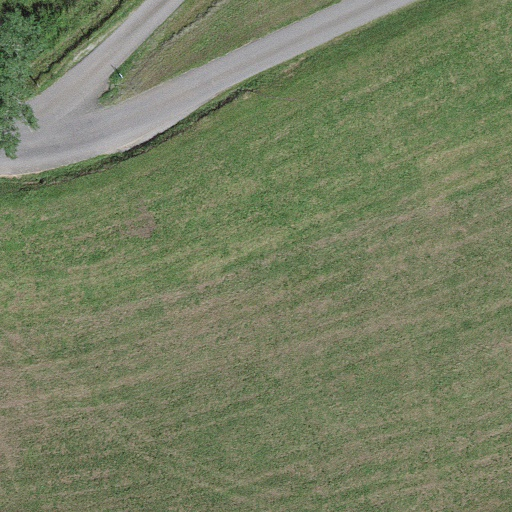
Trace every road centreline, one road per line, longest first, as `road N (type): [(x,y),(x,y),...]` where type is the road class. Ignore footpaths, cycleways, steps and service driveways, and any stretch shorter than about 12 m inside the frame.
road 1 (unclassified): [(0,152),(86,138),(129,121),(382,0)]
road 2 (track): [(0,143),(90,73),(162,0)]
